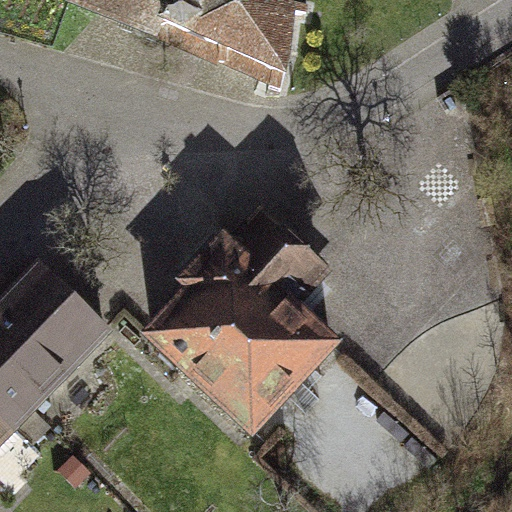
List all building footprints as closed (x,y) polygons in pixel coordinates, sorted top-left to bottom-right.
[(57,0),(152,31),(163,0),(57,0)] [(163,0),(152,31),(285,91),(293,52),(294,0),(163,0)] [(260,221),(153,341),(273,447),(380,327),(260,221)] [(41,270),(0,311),(0,412),(13,426),(104,331),(41,270)] [(0,490),(4,494),(42,454),(13,426),(0,412),(0,490)]
